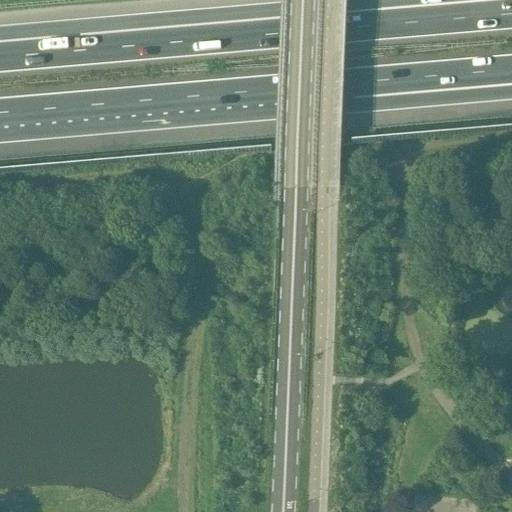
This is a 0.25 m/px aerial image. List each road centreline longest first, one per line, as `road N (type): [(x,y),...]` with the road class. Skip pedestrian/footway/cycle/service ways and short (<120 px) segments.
road 1 (motorway): [(0,113),(511,70)]
road 2 (motorway): [(511,15),(0,58)]
road 3 (secondary): [(282,511),(303,0)]
road 4 (residential): [(511,479),(421,366)]
